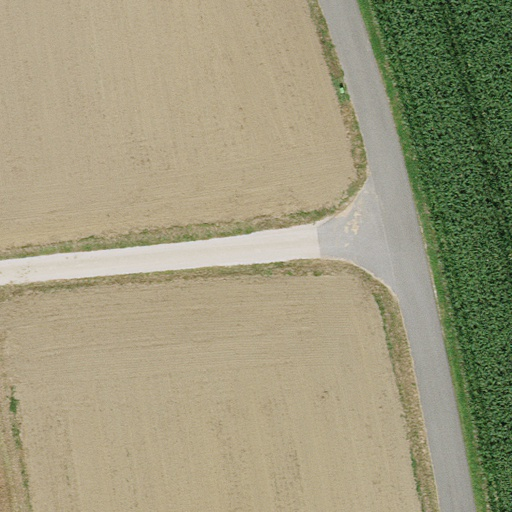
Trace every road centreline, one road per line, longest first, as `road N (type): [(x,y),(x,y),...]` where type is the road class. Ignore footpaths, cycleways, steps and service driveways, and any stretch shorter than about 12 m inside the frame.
road 1 (residential): [(463,511),(404,205),(327,0)]
road 2 (track): [(0,263),(404,205)]
